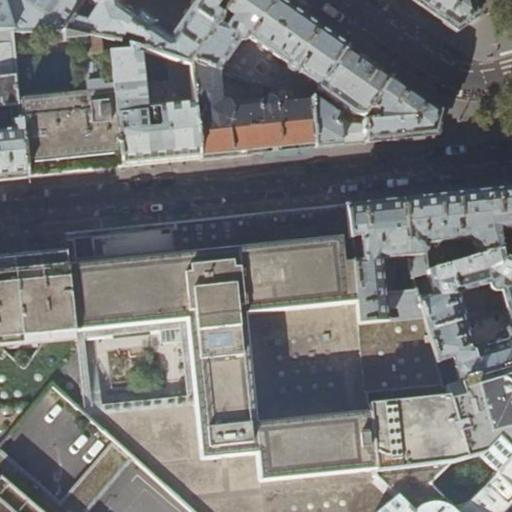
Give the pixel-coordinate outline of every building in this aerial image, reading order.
[(0,0),(0,32),(11,33),(16,33),(5,0),(0,0)] [(5,0),(16,33),(61,33),(83,0),(5,0)] [(83,0),(61,33),(128,48),(186,67),(189,63),(217,22),(224,12),(232,0),(83,0)] [(300,15),(279,0),(232,0),(224,12),(233,18),(227,28),(217,22),(189,63),(218,73),(247,83),(292,92),(313,97),(347,47),(300,15)] [(410,0),(427,12),(456,31),(476,17),(471,0),(410,0)] [(0,32),(0,180),(26,178),(11,33),(0,32)] [(128,48),(61,33),(16,33),(11,33),(26,178),(95,171),(107,170),(120,169),(117,134),(115,118),(109,55),(128,53),(128,48)] [(368,62),(347,47),(313,97),(309,103),(314,149),(364,143),(362,120),(364,117),(369,110),(391,77),(368,62)] [(186,67),(128,48),(128,53),(109,55),(115,118),(125,118),(127,133),(117,134),(120,169),(128,168),(160,164),(198,160),(189,63),(186,67)] [(313,97),(292,92),(293,96),(221,102),(218,73),(189,63),(198,160),(257,154),(296,150),(314,149),(309,103),(313,97)] [(416,95),(391,77),(369,110),(380,117),(378,122),(370,122),(369,117),(364,117),(362,120),(364,143),(390,141),(435,136),(441,112),(416,95)] [(511,189),(469,193),(400,201),(406,257),(407,266),(410,278),(427,274),(429,273),(426,244),(467,241),(470,244),(473,245),(476,260),(511,249),(511,189)] [(379,203),(345,206),(356,324),(421,318),(416,300),(414,291),(383,294),(380,260),(406,257),(400,201),(379,203)] [(297,211),(229,218),(259,511),(379,511),(396,499),(370,475),(363,397),(440,390),(434,365),(426,334),(421,318),(356,324),(345,206),(297,211)] [(75,240),(176,230),(178,249),(77,259),(82,334),(49,337),(27,367),(0,342),(0,433),(11,433),(40,399),(51,385),(77,409),(99,429),(164,489),(189,511),(259,511),(229,218),(197,221),(83,233),(75,234),(75,240)] [(77,259),(75,240),(75,234),(31,238),(0,241),(0,341),(49,337),(82,334),(77,259)] [(511,249),(476,260),(429,273),(427,274),(432,296),(416,300),(421,318),(426,334),(465,323),(457,294),(488,286),(490,289),(492,291),(495,292),(500,292),(505,311),(511,308),(511,249)] [(511,308),(505,311),(510,328),(507,331),(505,333),(504,336),(504,340),(473,350),(465,323),(426,334),(434,365),(449,361),(456,385),(511,367),(511,308)] [(511,367),(456,385),(440,390),(363,397),(370,475),(396,499),(409,511),(420,511),(424,510),(431,508),(436,508),(443,510),(447,511),(458,511),(511,459),(511,367)] [(0,450),(6,455),(49,406),(40,399),(11,433),(3,442),(0,445),(0,450)] [(140,511),(164,489),(99,429),(13,511),(140,511)] [(511,511),(511,459),(458,511),(500,511),(504,509),(507,511),(509,511),(511,510),(511,511)] [(447,511),(443,510),(436,508),(431,508),(424,510),(420,511),(409,511),(396,499),(379,511),(447,511)]
